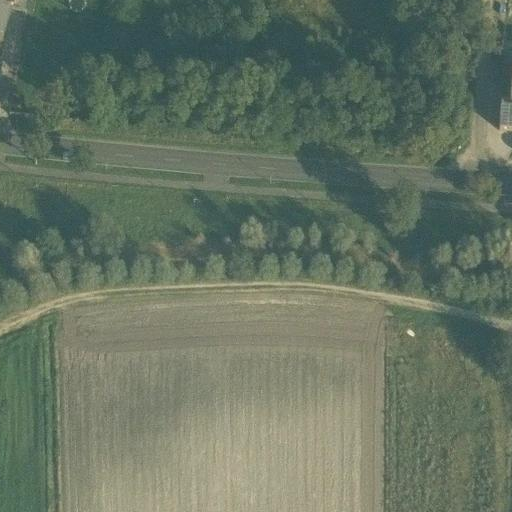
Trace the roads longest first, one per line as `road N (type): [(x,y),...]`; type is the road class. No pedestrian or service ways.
road 1 (secondary): [(0,141),(477,185)]
road 2 (residential): [(477,185),(484,0)]
